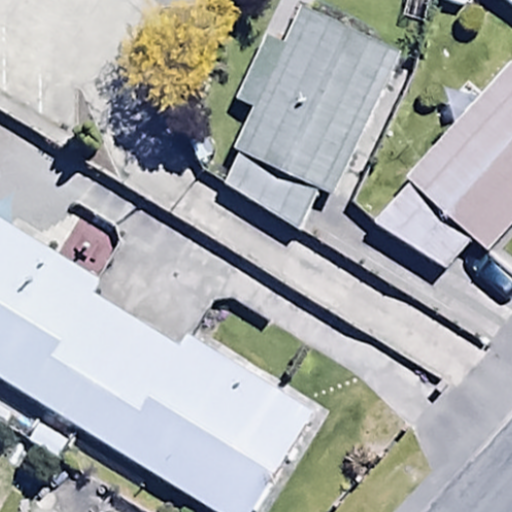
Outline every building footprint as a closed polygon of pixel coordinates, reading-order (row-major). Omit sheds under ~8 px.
[(511,0),(497,0),(511,11),(511,0)] [(315,197),(326,202),(396,57),(296,11),(279,48),(260,39),(230,107),(248,115),(229,155),(235,158),(222,187),(297,235),(315,197)] [(484,255),(511,224),(511,68),(402,182),(406,187),(367,227),(442,273),(470,242),(484,255)] [(105,281),(0,214),(0,378),(213,511),(256,511),(318,413),(191,334),(181,351),(95,297),(105,281)] [(127,511),(93,479),(61,511),(127,511)]
